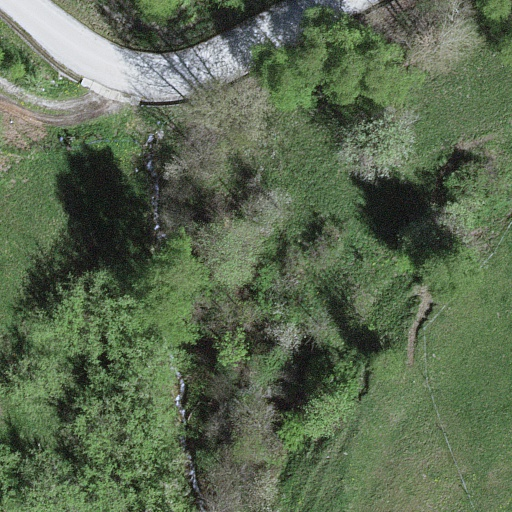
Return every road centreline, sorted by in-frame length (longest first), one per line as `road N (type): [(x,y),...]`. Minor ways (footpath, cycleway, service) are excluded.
road 1 (unclassified): [(345,0),(179,71),(114,64),(12,0)]
road 2 (track): [(114,64),(101,105),(66,116),(22,108),(0,93)]
